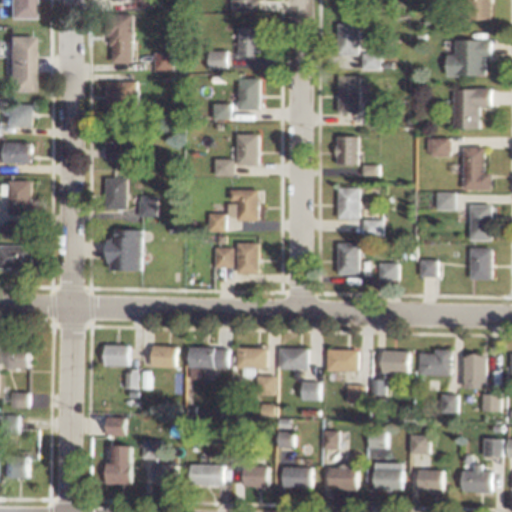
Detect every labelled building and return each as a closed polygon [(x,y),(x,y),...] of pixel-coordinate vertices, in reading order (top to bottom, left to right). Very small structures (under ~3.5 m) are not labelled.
[(8,0),(8,18),(34,18),(33,0),(8,0)] [(135,0),(136,8),(158,8),(158,0),(135,0)] [(231,0),(231,11),(260,12),(259,0),(231,0)] [(340,0),(340,8),(360,7),(360,0),(340,0)] [(492,18),(491,0),(471,0),(472,19),(492,18)] [(113,63),(134,63),(133,13),(106,13),(107,37),(113,37),(113,63)] [(360,54),(359,23),(337,23),(338,54),(360,54)] [(238,56),(261,56),(261,28),(238,28),(238,56)] [(34,91),(33,36),(7,36),(8,91),(34,91)] [(491,40),(455,39),(455,54),(448,54),(447,75),(486,76),(486,58),(491,58),(491,40)] [(209,70),(228,69),(228,50),(209,50),(209,70)] [(174,53),(155,52),(155,71),(174,72),(174,53)] [(364,69),(381,69),(381,53),(364,53),(364,69)] [(330,72),(332,119),(368,118),(366,72),(330,72)] [(260,109),(260,78),(238,78),(239,109),(260,109)] [(107,113),(137,113),(137,82),(107,81),(107,113)] [(454,88),(454,128),(480,129),(480,107),(491,107),(491,88),(454,88)] [(232,104),(214,103),(214,120),(231,121),(232,104)] [(33,126),(34,104),(5,104),(4,126),(33,126)] [(369,125),(383,125),(382,106),(369,107),(369,125)] [(107,141),(106,159),(133,160),(134,126),(115,125),(115,142),(107,141)] [(260,134),(238,134),(237,165),(259,165),(260,134)] [(338,165),(361,164),(360,136),(337,137),(338,165)] [(450,155),(450,137),(427,138),(427,155),(450,155)] [(4,162),(33,163),(33,142),(5,141),(4,162)] [(464,190),(492,189),(491,173),(485,173),(485,147),(463,147),(464,190)] [(215,176),(235,175),(235,158),(215,159),(215,176)] [(380,165),(365,165),(365,174),(380,175),(380,165)] [(128,209),(128,178),(107,178),(106,208),(128,209)] [(10,215),(33,215),(32,180),(9,180),(10,215)] [(361,187),(339,187),(340,219),(361,218),(361,187)] [(259,190),(231,189),(231,202),(229,202),(229,220),(259,220),(259,190)] [(437,209),(456,209),(456,192),(437,192),(437,209)] [(158,196),(140,195),(140,216),(158,217),(158,196)] [(470,240),(492,240),(492,205),(470,205),(470,240)] [(226,213),(210,213),(210,231),(226,231),(226,213)] [(384,220),(365,219),(364,235),(383,236),(384,220)] [(143,271),(144,230),(116,229),(116,238),(110,238),(109,270),(143,271)] [(238,274),(259,274),(259,242),(238,243),(238,274)] [(360,242),(338,243),(339,275),(360,274),(360,242)] [(0,269),(33,270),(33,246),(0,245),(0,269)] [(215,267),(234,268),(235,247),(216,247),(215,267)] [(492,248),(470,248),(470,279),(492,279),(492,248)] [(437,259),(420,259),(420,277),(437,277),(437,259)] [(398,280),(399,263),(380,262),(380,280),(398,280)] [(105,365),(130,366),(130,345),(106,344),(105,365)] [(178,346),(153,345),(152,367),(177,368),(178,346)] [(32,369),(31,346),(5,347),(5,369),(32,369)] [(230,348),(190,347),(190,367),(230,368),(230,348)] [(268,369),(268,348),(238,347),(238,368),(245,368),(245,377),(257,377),(257,369),(268,369)] [(309,348),(281,348),(281,368),(309,369),(309,348)] [(359,371),(359,350),(328,349),(327,371),(359,371)] [(420,375),(451,375),(452,349),(435,349),(435,353),(421,353),(420,375)] [(382,372),(409,373),(410,351),(383,350),(382,372)] [(465,354),(464,387),(487,388),(488,355),(465,354)] [(277,376),(259,376),(259,394),(277,394),(277,376)] [(371,394),(385,395),(386,379),(372,379),(371,394)] [(303,400),(320,400),(320,381),(303,381),(303,400)] [(366,385),(348,385),(348,403),(366,403),(366,385)] [(30,392),(13,392),(13,407),(30,408),(30,392)] [(458,413),(458,394),(442,393),(442,412),(458,413)] [(483,411),(501,412),(501,394),(483,394),(483,411)] [(19,433),(20,414),(3,414),(3,433),(19,433)] [(127,417),(108,417),(108,435),(127,436),(127,417)] [(386,448),(387,429),(370,429),(369,447),(386,448)] [(340,448),(339,430),(324,430),(324,449),(340,448)] [(430,454),(430,435),(411,434),(411,453),(430,454)] [(503,457),(503,438),(484,438),(484,456),(503,457)] [(144,458),(163,458),(163,440),(144,439),(144,458)] [(133,446),(114,445),(114,464),(107,464),(107,484),(133,484),(133,446)] [(30,456),(4,455),(3,478),(30,478),(30,456)] [(404,463),(375,462),(375,488),(403,489),(404,463)] [(153,484),(177,485),(178,464),(154,463),(153,484)] [(225,465),(192,464),(192,484),(225,485),(225,465)] [(463,470),(463,492),(492,492),(492,471),(482,471),(483,464),(475,464),(475,471),(463,470)] [(245,486),(269,487),(270,466),(245,466),(245,486)] [(284,487),(313,487),(313,467),(284,467),(284,487)] [(358,468),(330,467),(330,488),(358,489),(358,468)] [(444,470),(420,470),(420,491),(444,492),(444,470)]
